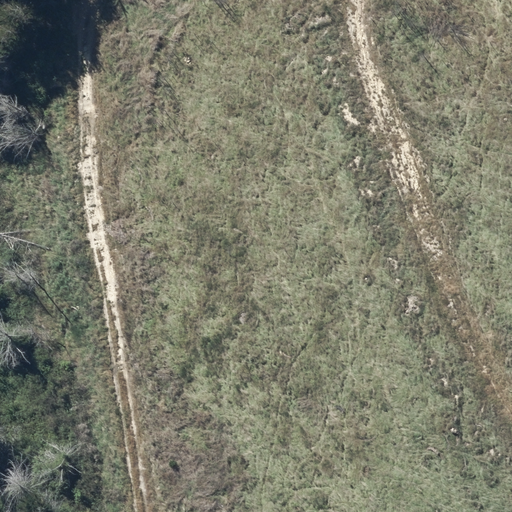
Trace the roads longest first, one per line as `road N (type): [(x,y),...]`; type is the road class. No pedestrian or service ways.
road 1 (track): [(97,0),(72,65),(117,511)]
road 2 (track): [(344,0),(345,32),(476,373),(511,422)]
